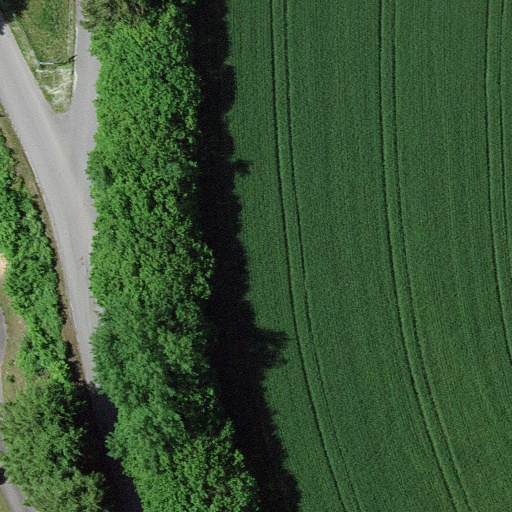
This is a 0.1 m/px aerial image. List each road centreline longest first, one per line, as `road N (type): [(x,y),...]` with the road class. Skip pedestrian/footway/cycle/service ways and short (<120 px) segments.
road 1 (unclassified): [(82,217),(107,387),(146,511)]
road 2 (unclassified): [(82,217),(88,0)]
road 3 (unclassified): [(0,37),(82,217)]
